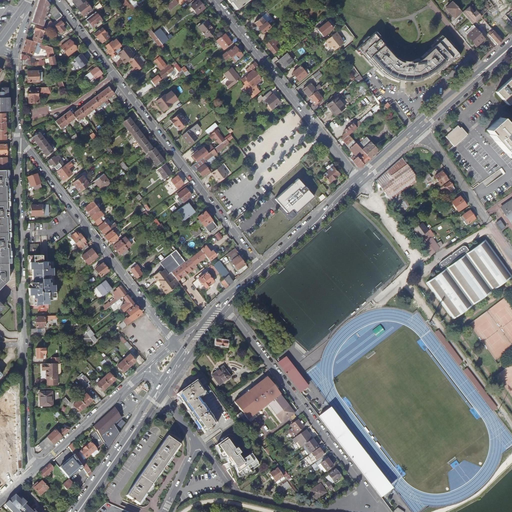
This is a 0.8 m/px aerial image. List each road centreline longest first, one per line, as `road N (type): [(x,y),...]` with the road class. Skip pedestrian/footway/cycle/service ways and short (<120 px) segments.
road 1 (residential): [(54,0),(259,268)]
road 2 (residential): [(17,138),(26,475)]
road 3 (unclassified): [(174,340),(17,138)]
road 4 (residential): [(224,308),(359,482),(365,503)]
road 5 (residential): [(359,183),(213,0)]
road 6 (residential): [(199,446),(238,495),(305,509),(365,503)]
road 7 (residential): [(145,368),(26,475)]
